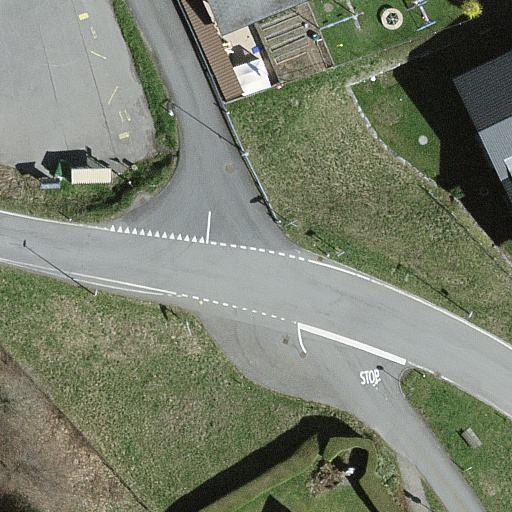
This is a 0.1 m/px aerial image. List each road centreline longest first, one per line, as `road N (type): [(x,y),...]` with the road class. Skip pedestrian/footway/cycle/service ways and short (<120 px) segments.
road 1 (residential): [(511,376),(357,310),(205,276)]
road 2 (tertiary): [(205,276),(207,154),(195,102),(150,0)]
road 3 (tertiary): [(0,234),(205,276)]
